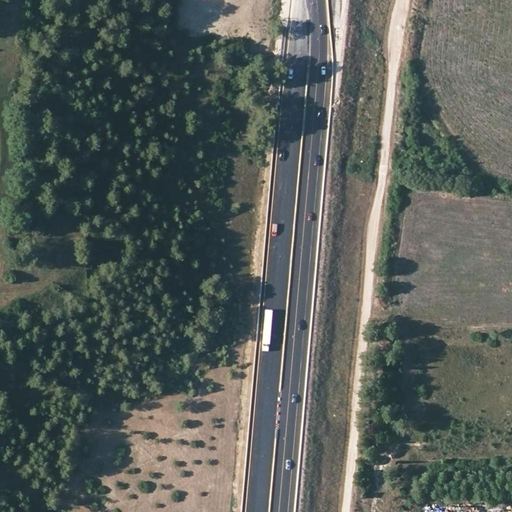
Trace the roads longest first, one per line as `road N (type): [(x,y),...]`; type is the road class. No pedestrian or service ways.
road 1 (track): [(406,0),(347,511)]
road 2 (primary): [(281,511),(323,60),(317,0)]
road 3 (primary): [(302,0),(256,511)]
